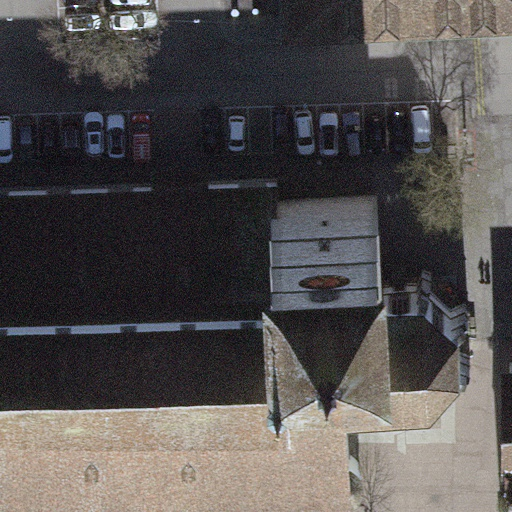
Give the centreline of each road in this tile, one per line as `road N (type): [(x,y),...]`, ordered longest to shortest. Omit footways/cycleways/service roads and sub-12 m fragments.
road 1 (residential): [(192,84),(511,83)]
road 2 (residential): [(20,0),(19,85),(192,84)]
